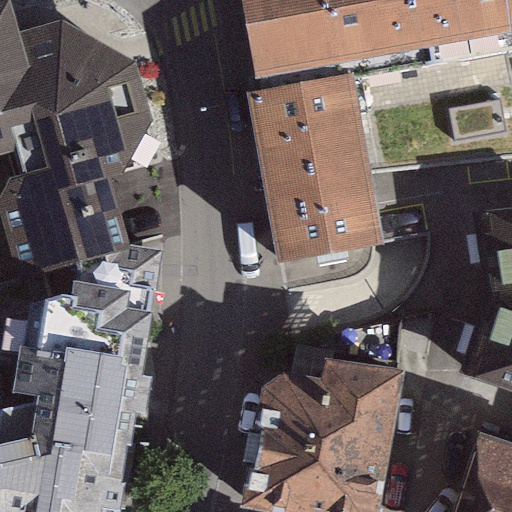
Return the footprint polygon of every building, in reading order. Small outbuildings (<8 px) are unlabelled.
[(511,0),(242,0),(270,186),(418,169),(420,94),(420,62),(511,43),(511,0)] [(0,150),(42,139),(15,43),(6,13),(0,14),(0,150)] [(63,30),(15,43),(42,139),(0,150),(0,282),(126,249),(103,178),(123,170),(148,127),(128,67),(63,30)] [(426,235),(418,169),(270,186),(281,262),(426,235)] [(511,221),(485,224),(494,294),(470,367),(511,382),(511,221)] [(114,511),(159,255),(126,249),(0,282),(0,511),(114,511)] [(248,502),(299,511),(374,511),(399,378),(330,368),(327,390),(286,381),(268,393),(248,502)] [(511,511),(511,447),(485,438),(458,511),(511,511)]
